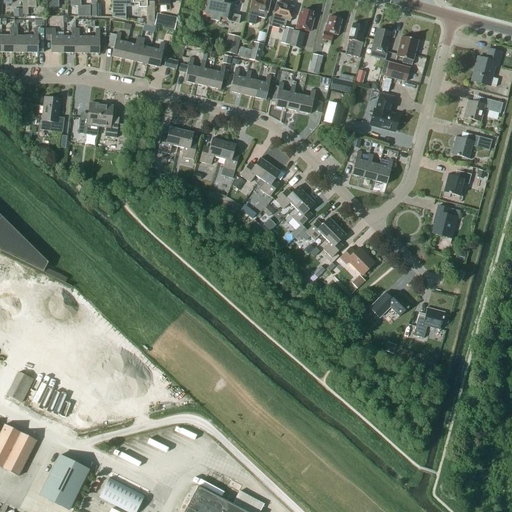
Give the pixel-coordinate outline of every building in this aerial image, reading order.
[(28,0),(23,0),(23,15),(28,15),(29,8),(36,8),(35,0),(28,0)] [(70,0),(71,5),(78,5),(78,17),(90,17),(90,6),(81,6),(80,0),(70,0)] [(147,7),(147,24),(154,26),(155,26),(154,1),(147,1),(146,0),(112,0),(113,17),(125,20),(125,12),(125,7),(135,7),(135,2),(139,2),(139,7),(147,7)] [(232,4),(217,0),(206,0),(203,15),(212,17),(211,19),(219,21),(220,19),(238,24),(240,16),(230,13),(232,4)] [(255,25),(257,17),(266,19),(270,1),(264,0),(252,0),(247,23),(255,25)] [(285,27),(287,21),(290,22),(294,7),(285,5),(276,3),(273,17),(271,26),(281,29),(284,30),(285,30),(285,27)] [(101,16),(101,4),(91,4),(91,17),(101,16)] [(22,9),(13,9),(13,17),(21,17),(22,9)] [(302,14),(299,13),(294,32),(293,31),(289,46),(300,49),(304,33),(301,33),(302,30),(310,32),(313,17),(310,16),(311,12),(303,10),(302,14)] [(177,18),(158,14),(155,26),(174,31),(177,18)] [(341,20),(328,16),(326,24),(324,24),(322,32),(323,32),(322,39),(331,41),(333,35),(337,36),(341,20)] [(345,54),(352,56),(357,41),(361,42),(365,27),(364,27),(362,25),(360,24),(358,25),(352,24),(348,39),(349,39),(345,54)] [(1,51),(13,51),(14,27),(10,27),(10,35),(2,35),(1,51)] [(18,27),(14,27),(13,51),(25,52),(26,35),(17,35),(18,27)] [(34,35),(26,35),(25,52),(37,52),(38,27),(34,27),(34,35)] [(95,35),(87,35),(86,51),(99,51),(99,44),(105,44),(106,32),(100,32),(100,27),(95,27),(95,35)] [(289,45),(294,29),(285,27),(285,30),(284,30),(280,43),(289,45)] [(50,51),(63,51),(63,35),(63,33),(55,33),(55,28),(45,28),(45,41),(50,41),(50,51)] [(71,35),(63,35),(63,51),(74,51),(75,29),(71,29),(71,35)] [(74,51),(86,51),(87,35),(79,35),(79,29),(75,29),(74,51)] [(373,39),(371,50),(369,56),(385,60),(386,54),(385,53),(388,40),(387,40),(389,32),(378,29),(375,40),(373,39)] [(123,57),(127,41),(119,40),(121,32),(116,31),(116,33),(110,32),(107,44),(113,46),(111,54),(123,57)] [(241,37),(228,34),(224,52),(237,56),(241,37)] [(123,57),(135,59),(141,35),(137,35),(135,43),(127,41),(123,57)] [(144,36),(141,35),(135,59),(147,62),(150,46),(142,45),(144,36)] [(410,39),(401,37),(395,56),(402,58),(401,63),(411,65),(418,41),(415,40),(414,38),(413,38),(410,39)] [(158,48),(150,46),(147,62),(159,65),(164,41),(160,40),(158,48)] [(240,47),(238,56),(249,59),(249,60),(259,63),(264,45),(253,42),(252,50),(240,47)] [(499,63),(502,53),(488,49),(485,59),(477,57),(475,67),(473,74),(473,75),(471,81),(472,82),(474,82),(490,86),(490,85),(495,86),(497,78),(492,77),(493,75),(495,66),(498,67),(499,63)] [(200,67),(196,83),(208,86),(212,70),(204,68),(206,60),(207,55),(203,54),(200,67)] [(313,54),(308,73),(319,75),(323,57),(313,54)] [(232,57),(224,56),(223,63),(230,65),(232,57)] [(196,83),(200,67),(193,66),(194,58),(190,57),(190,58),(188,66),(186,73),(185,81),(196,83)] [(176,70),(177,61),(165,58),(164,67),(176,70)] [(410,68),(388,62),(384,76),(406,82),(410,69),(410,68)] [(186,73),(188,66),(180,64),(178,71),(186,73)] [(220,72),(212,70),(208,86),(220,88),(225,65),(221,64),(220,72)] [(230,91),(242,93),(246,77),(238,76),(240,68),(235,67),(230,91)] [(247,70),(246,77),(242,93),(254,96),(258,80),(250,78),(251,71),(247,70)] [(362,84),(365,72),(359,71),(356,82),(362,84)] [(266,81),(258,80),(254,96),(266,99),(271,75),(267,74),(266,81)] [(351,83),(333,79),(332,78),(330,89),(349,93),(351,83)] [(291,92),(290,92),(282,90),(284,82),(280,81),(279,87),(275,86),(273,93),(277,94),(275,104),(287,107),(291,92)] [(287,107),(299,109),(302,94),(295,92),(296,84),(292,83),(290,92),(291,92),(287,107)] [(302,94),(299,109),(311,112),(316,89),(312,88),(310,95),(302,94)] [(369,125),(395,132),(399,116),(389,114),(393,97),(380,93),(375,110),(374,109),(369,125)] [(41,121),(41,126),(50,128),(50,131),(62,133),(64,119),(57,118),(60,99),(44,97),(41,121)] [(488,111),(488,110),(500,114),(503,103),(480,97),(478,103),(467,100),(462,118),(480,122),(484,109),(488,111)] [(322,103),(316,102),(314,111),(320,113),(322,103)] [(329,102),(328,103),(323,122),(325,123),(339,126),(341,116),(344,106),(329,102)] [(92,125),(98,126),(101,105),(89,103),(88,114),(81,113),(78,134),(90,135),(92,125)] [(113,106),(101,105),(98,126),(106,127),(104,137),(116,138),(118,123),(111,122),(113,106)] [(172,146),(177,147),(181,130),(169,127),(166,141),(160,140),(158,152),(170,154),(172,146)] [(193,132),(181,130),(177,147),(183,149),(181,157),(193,160),(196,147),(190,146),(193,132)] [(472,146),(476,147),(489,151),(492,140),(468,134),(467,140),(455,137),(451,154),(468,159),(472,146)] [(67,137),(60,136),(59,148),(65,149),(67,137)] [(355,136),(352,148),(360,150),(363,138),(355,136)] [(213,156),(218,158),(223,141),(212,138),(208,151),(202,150),(199,162),(210,165),(213,156)] [(236,145),(223,141),(218,158),(224,159),(222,168),(220,176),(232,179),(233,172),(237,160),(232,158),(236,145)] [(350,175),(362,178),(367,163),(358,160),(360,152),(357,151),(350,175)] [(369,154),(367,163),(362,178),(374,182),(378,166),(371,164),(373,155),(369,154)] [(255,176),(260,179),(270,165),(260,158),(252,169),(247,166),(239,176),(249,183),(255,176)] [(378,166),(374,182),(386,185),(390,170),(392,164),(392,161),(388,160),(386,168),(378,166)] [(270,165),(260,179),(265,183),(259,190),(269,197),(277,187),(272,183),(280,172),(270,165)] [(157,169),(150,168),(148,177),(155,178),(157,169)] [(485,172),(479,170),(477,178),(483,179),(485,172)] [(468,185),(471,174),(460,171),(459,177),(447,174),(443,192),(461,196),(464,184),(468,185)] [(238,190),(244,182),(236,176),(232,186),(238,190)] [(294,207),(306,195),(298,186),(288,196),(284,192),(275,201),(277,203),(283,210),(290,203),(294,207)] [(315,204),(306,195),(294,207),(298,212),(292,218),(300,226),(293,233),(292,232),(291,234),(295,238),(304,228),(302,226),(309,218),(305,214),(315,204)] [(264,209),(269,203),(263,198),(258,204),(264,209)] [(275,212),(268,205),(262,211),(268,218),(275,212)] [(452,239),(457,217),(458,218),(460,212),(438,206),(436,212),(438,213),(432,233),(452,239)] [(0,250),(65,283),(67,278),(46,267),(48,263),(2,218),(0,215),(0,250)] [(307,231),(304,228),(295,238),(297,240),(300,236),(306,241),(310,237),(314,241),(321,234),(325,239),(337,226),(329,217),(319,227),(314,223),(307,231)] [(269,230),(264,225),(261,227),(267,233),(269,230)] [(346,235),(337,226),(325,239),(329,243),(323,250),(331,258),(340,249),(336,245),(346,235)] [(277,235),(272,230),(269,233),(274,238),(277,235)] [(308,255),(313,249),(309,244),(303,250),(308,255)] [(348,262),(362,276),(374,264),(359,248),(354,252),(350,248),(340,258),(346,264),(348,262)] [(463,261),(465,255),(457,252),(455,259),(463,261)] [(329,269),(335,274),(341,266),(335,261),(329,269)] [(312,283),(317,278),(325,270),(320,266),(307,279),(312,283)] [(357,289),(365,281),(360,275),(351,283),(357,289)] [(368,314),(375,322),(390,307),(399,316),(412,303),(400,291),(391,299),(387,295),(368,314)] [(440,330),(441,324),(445,312),(427,307),(424,318),(418,317),(413,336),(424,338),(427,326),(440,330)] [(412,353),(403,350),(401,357),(410,360),(412,353)] [(33,381),(18,373),(7,396),(22,404),(33,381)] [(36,441),(4,424),(0,433),(0,467),(18,476),(36,441)] [(91,471),(62,456),(43,495),(71,510),(91,471)] [(110,477),(99,498),(125,511),(137,511),(146,496),(110,477)] [(258,511),(263,504),(239,491),(232,505),(197,486),(183,511),(258,511)]
